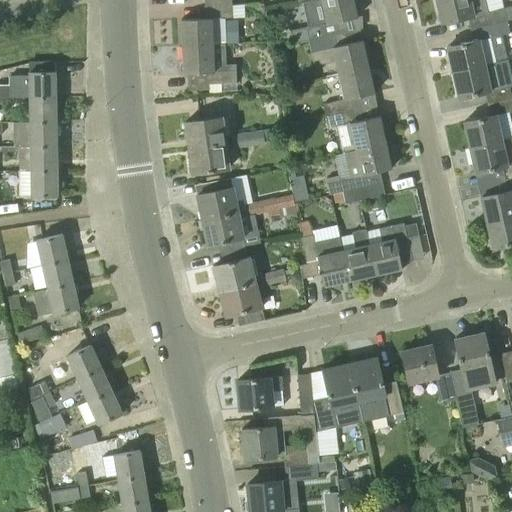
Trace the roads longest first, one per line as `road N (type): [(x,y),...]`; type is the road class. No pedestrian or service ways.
road 1 (residential): [(177,359),(134,170),(118,0)]
road 2 (residential): [(462,294),(395,0)]
road 3 (residential): [(177,359),(462,294)]
road 4 (residential): [(212,511),(177,359)]
